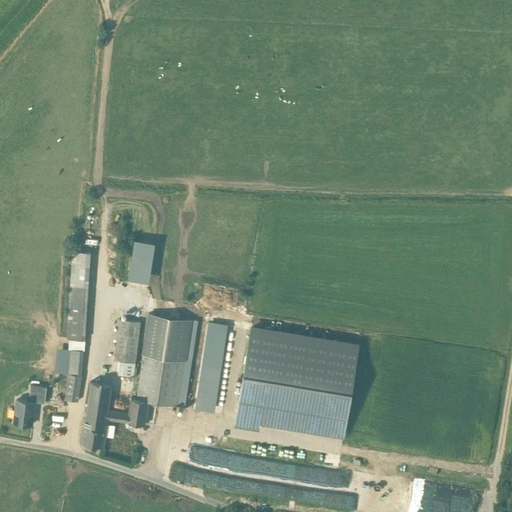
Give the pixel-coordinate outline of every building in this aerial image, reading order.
[(154,242),(135,239),(129,278),(147,281),(154,242)] [(73,250),(67,338),(85,339),(91,251),(73,250)] [(192,319),(149,312),(143,353),(144,353),(137,398),(149,400),(178,405),(185,359),(192,319)] [(141,321),(119,318),(114,359),(121,360),(120,373),(134,375),(141,321)] [(358,345),(251,327),(249,339),(237,414),(258,418),(319,428),(344,432),(358,345)] [(84,350),(71,349),(69,373),(82,374),(84,350)] [(221,367),(202,364),(195,408),(215,411),(221,367)] [(69,373),(65,398),(78,400),(82,374),(69,373)] [(112,383),(91,380),(86,417),(106,420),(107,417),(108,408),(112,383)] [(47,386),(31,384),(29,399),(35,400),(45,401),(47,386)] [(137,398),(131,397),(129,412),(128,421),(145,424),(149,400),(137,398)] [(29,399),(17,398),(14,421),(32,423),(35,400),(29,399)] [(129,412),(108,408),(107,417),(128,421),(129,412)] [(258,418),(237,414),(235,424),(257,428),(258,418)] [(106,420),(86,417),(82,442),(103,445),(107,417),(106,420)]
